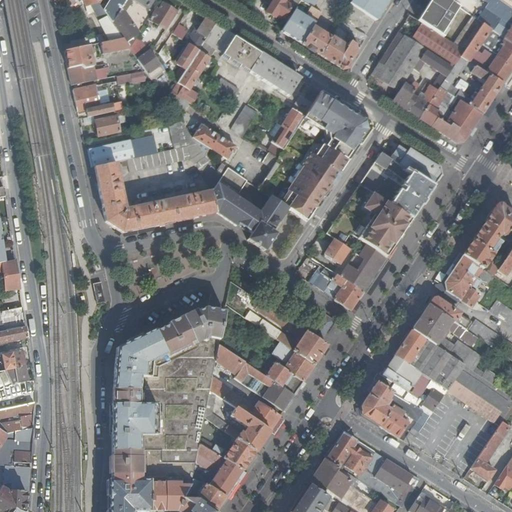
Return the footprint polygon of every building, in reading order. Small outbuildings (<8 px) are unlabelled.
[(104,34),(107,41),(122,38),(112,23),(103,11),(98,4),(95,0),(53,0),(55,7),(72,3),(71,0),(70,0),(84,0),(87,7),(91,6),(104,34)] [(109,0),(103,11),(112,23),(122,6),(125,0),(109,0)] [(129,48),(137,36),(152,11),(145,7),(149,0),(125,0),(122,6),(112,23),(122,38),(129,48)] [(271,0),(271,1),(271,2),(270,3),(265,12),(274,18),(276,14),(282,17),(288,9),(292,12),(299,1),(299,0),(271,0)] [(363,13),(375,21),(385,5),(376,0),(350,0),(348,4),(350,5),(363,13)] [(430,0),(417,21),(421,24),(440,36),(446,28),(459,8),(447,0),(430,0)] [(489,0),(487,4),(489,5),(511,20),(511,26),(507,34),(504,32),(505,30),(497,25),(492,32),(511,45),(511,9),(499,0),(489,0)] [(511,0),(499,0),(511,9),(511,0)] [(280,32),(300,45),(311,27),(312,26),(299,18),(300,16),(304,18),(311,8),(299,1),(292,12),(280,32)] [(149,20),(164,30),(175,13),(162,4),(158,10),(156,9),(149,20)] [(350,5),(343,17),(340,22),(353,29),(363,13),(350,5)] [(299,18),(312,26),(320,13),(311,8),(304,18),(300,16),(299,18)] [(417,21),(408,15),(405,21),(417,29),(421,24),(417,21)] [(482,24),(472,17),(453,44),(464,51),(476,33),(482,24)] [(188,45),(196,50),(212,24),(203,19),(198,26),(197,26),(186,43),(188,45)] [(421,24),(417,29),(410,40),(403,36),(384,67),(378,63),(371,75),(398,92),(403,84),(413,69),(419,60),(426,50),(439,59),(453,68),(460,57),(464,51),(453,44),(443,38),(440,36),(421,24)] [(464,51),(460,57),(502,84),(511,69),(511,45),(492,32),(482,24),(476,33),(464,51)] [(202,42),(214,50),(222,55),(221,55),(259,80),(287,98),(299,80),(234,38),(213,25),(202,42)] [(311,27),(300,45),(318,56),(330,38),(311,27)] [(175,28),(171,34),(179,39),(183,33),(175,28)] [(403,36),(398,32),(378,63),(384,67),(403,36)] [(134,55),(146,47),(137,36),(129,48),(130,48),(134,55)] [(330,38),(318,56),(339,69),(346,67),(362,42),(352,36),(345,47),(330,37),(330,38)] [(103,54),(130,48),(129,48),(122,38),(107,41),(100,43),(103,54)] [(197,50),(209,57),(214,50),(202,42),(197,50)] [(175,76),(178,80),(197,50),(196,50),(188,45),(183,52),(180,57),(178,55),(174,63),(181,67),(175,76)] [(69,75),(71,86),(94,81),(96,81),(93,67),(90,54),(88,46),(74,49),(64,51),(69,75)] [(145,70),(152,80),(164,71),(146,46),(146,47),(134,55),(145,70)] [(158,54),(164,62),(170,57),(162,47),(158,54)] [(178,80),(171,91),(180,96),(190,103),(191,104),(197,94),(190,89),(200,73),(210,58),(209,57),(197,50),(178,80)] [(411,96),(402,109),(418,119),(439,88),(452,69),(438,60),(439,59),(426,50),(419,60),(424,63),(425,64),(440,74),(432,87),(426,83),(416,99),(411,96)] [(453,68),(452,69),(439,88),(446,93),(449,95),(481,115),(498,91),(502,84),(460,57),(453,68)] [(419,60),(413,69),(418,72),(424,63),(419,60)] [(96,81),(108,78),(105,64),(93,67),(96,81)] [(117,86),(145,82),(143,72),(115,76),(117,86)] [(230,101),(237,89),(221,79),(213,91),(230,101)] [(398,92),(391,102),(402,109),(411,96),(418,86),(413,83),(409,88),(403,84),(398,92)] [(268,153),(277,159),(289,140),(300,122),(319,92),(307,85),(280,127),(276,124),(268,136),(272,139),(270,143),(273,145),(268,153)] [(86,110),(87,117),(113,112),(112,106),(111,104),(107,105),(106,103),(100,104),(99,101),(101,100),(101,96),(98,97),(96,86),(95,86),(72,90),(77,112),(86,110)] [(439,88),(418,119),(456,143),(463,142),(481,115),(449,95),(444,102),(451,107),(448,111),(452,114),(445,124),(440,121),(440,120),(439,119),(438,120),(436,119),(440,114),(438,112),(441,107),(438,105),(446,93),(439,88)] [(330,99),(319,92),(300,122),(319,133),(338,103),(330,99)] [(190,103),(180,96),(177,103),(186,109),(190,103)] [(309,149),(307,152),(323,162),(354,114),(338,103),(319,133),(309,149)] [(241,137),(256,113),(245,106),(230,130),(241,137)] [(365,121),(354,114),(323,162),(339,173),(344,166),(367,131),(365,121)] [(98,137),(120,132),(118,124),(125,122),(124,115),(117,117),(117,116),(94,121),(98,137)] [(181,122),(169,125),(174,149),(196,144),(192,138),(181,122)] [(192,138),(196,144),(204,156),(209,149),(214,152),(227,160),(235,146),(201,125),(192,138)] [(87,151),(91,168),(93,168),(115,163),(126,160),(156,153),(153,136),(87,151)] [(199,176),(210,193),(220,179),(208,162),(204,156),(196,144),(174,149),(156,153),(126,160),(129,173),(150,168),(190,159),(201,175),(199,176)] [(397,164),(432,187),(440,175),(439,168),(408,149),(405,152),(397,147),(392,154),(389,159),(397,164)] [(209,149),(204,156),(208,162),(214,152),(209,149)] [(301,194),(317,205),(322,198),(339,173),(323,162),(307,152),(286,184),(301,194)] [(264,159),(273,165),(277,159),(268,153),(264,159)] [(399,212),(411,219),(432,187),(397,164),(380,153),(366,173),(358,185),(361,187),(399,212)] [(157,226),(215,214),(210,193),(147,205),(125,210),(115,163),(93,168),(95,174),(104,222),(122,233),(157,226)] [(221,218),(234,227),(236,225),(248,207),(238,200),(238,199),(238,197),(235,195),(245,181),(227,169),(220,179),(210,193),(215,214),(221,218)] [(299,217),(306,222),(317,205),(301,194),(286,184),(274,201),(286,208),(290,212),(299,217)] [(367,226),(394,244),(411,219),(399,212),(361,187),(358,185),(349,199),(342,210),(367,226)] [(271,222),(275,225),(286,208),(274,201),(269,197),(258,213),(271,222)] [(248,207),(236,225),(246,232),(258,213),(248,207)] [(511,215),(503,209),(494,211),(463,257),(483,272),(493,257),(495,258),(505,244),(499,239),(502,235),(506,238),(511,229),(511,215)] [(365,245),(385,258),(394,244),(367,226),(342,210),(325,235),(333,240),(347,250),(354,254),(357,256),(365,245)] [(250,235),(249,237),(248,237),(261,246),(270,231),(272,229),(275,225),(271,222),(258,213),(246,232),(250,235)] [(274,234),(270,231),(261,246),(258,249),(262,251),(274,234)] [(261,246),(248,237),(246,241),(258,249),(261,246)] [(338,264),(347,250),(333,240),(324,254),(338,264)] [(357,256),(377,270),(385,258),(365,245),(357,256)] [(511,270),(511,253),(502,268),(499,273),(507,278),(511,270)] [(339,277),(362,293),(377,270),(357,256),(354,254),(339,277)] [(483,272),(463,257),(444,285),(446,293),(461,303),(459,305),(462,307),(464,305),(471,310),(479,299),(469,292),(472,288),(475,290),(479,284),(485,288),(492,278),(487,274),(483,272)] [(3,291),(19,289),(14,260),(4,262),(0,263),(1,271),(3,291)] [(502,268),(495,263),(487,274),(492,278),(495,279),(499,273),(502,268)] [(295,274),(311,285),(314,281),(318,275),(302,264),(295,274)] [(339,304),(350,311),(362,293),(339,277),(325,268),(321,274),(319,273),(318,275),(326,280),(322,287),(314,281),(311,285),(339,304)] [(318,275),(314,281),(322,287),(326,280),(318,275)] [(314,335),(322,341),(333,324),(333,321),(321,312),(317,313),(289,294),(288,290),(283,287),(280,287),(271,281),(265,289),(274,295),(267,306),(275,312),(283,300),(293,307),(287,317),(296,323),(303,314),(320,325),(314,335)] [(93,284),(97,303),(105,302),(101,282),(93,284)] [(321,312),(288,290),(289,294),(317,313),(321,312)] [(361,318),(368,307),(358,300),(351,312),(361,318)] [(279,342),(313,365),(326,346),(321,343),(275,312),(267,306),(259,301),(255,309),(290,333),(300,339),(297,343),(249,311),(244,318),(279,342)] [(433,301),(429,307),(466,333),(472,324),(438,301),(433,301)] [(511,328),(511,311),(498,302),(490,313),(511,328)] [(224,311),(217,346),(229,353),(237,314),(225,306),(224,311)] [(0,331),(24,327),(21,307),(0,312),(0,331)] [(429,307),(412,333),(493,389),(499,379),(487,371),(484,375),(477,369),(483,360),(459,344),(455,350),(444,342),(447,338),(440,333),(442,330),(448,334),(449,333),(472,349),(478,341),(466,333),(429,307)] [(214,511),(196,500),(182,498),(191,484),(191,480),(194,464),(196,454),(198,444),(203,418),(208,392),(209,388),(211,377),(214,361),(217,346),(224,311),(204,308),(182,318),(154,332),(153,329),(125,343),(116,348),(112,378),(111,387),(111,390),(116,390),(116,399),(111,398),(111,401),(111,405),(109,405),(110,415),(112,415),(112,425),(109,425),(109,435),(110,435),(116,435),(116,440),(111,439),(111,469),(116,468),(116,474),(111,474),(111,477),(113,478),(110,481),(108,481),(107,511),(214,511)] [(158,329),(153,329),(154,332),(182,318),(158,329)] [(511,348),(475,323),(468,333),(511,363),(511,348)] [(0,343),(26,338),(24,327),(0,331),(0,343)] [(412,333),(395,358),(431,384),(447,394),(498,429),(501,425),(511,408),(511,401),(493,389),(412,333)] [(265,377),(293,396),(313,365),(279,342),(271,354),(282,362),(283,360),(288,363),(284,369),(274,363),(265,377)] [(217,346),(214,361),(235,375),(243,363),(229,353),(217,346)] [(13,368),(24,366),(21,351),(10,353),(10,354),(0,355),(0,358),(1,358),(4,370),(5,370),(13,368)] [(395,358),(377,384),(411,407),(414,409),(419,402),(427,391),(431,384),(395,358)] [(254,393),(283,411),(293,396),(265,377),(243,363),(235,375),(233,379),(240,384),(246,374),(261,382),(254,393)] [(16,383),(26,381),(24,366),(13,368),(16,383)] [(11,385),(14,385),(16,383),(13,368),(5,370),(11,385)] [(0,390),(3,389),(4,390),(10,389),(14,385),(11,385),(5,370),(4,370),(0,370),(0,390)] [(240,384),(254,393),(261,382),(246,374),(240,384)] [(234,410),(268,432),(279,417),(258,403),(253,410),(247,406),(248,404),(229,391),(230,389),(211,377),(209,388),(208,392),(215,396),(234,410)] [(0,409),(33,403),(32,379),(26,381),(16,383),(14,385),(10,389),(4,390),(3,389),(0,390),(0,409)] [(360,409),(361,417),(398,441),(408,425),(402,422),(401,420),(404,415),(392,407),(388,412),(384,409),(389,401),(407,413),(411,407),(377,384),(360,409)] [(424,405),(419,402),(414,409),(422,414),(430,419),(447,394),(431,384),(427,391),(431,394),(424,405)] [(232,439),(255,453),(268,432),(234,410),(229,417),(246,429),(244,433),(242,432),(240,434),(239,434),(237,438),(233,435),(232,430),(211,415),(215,396),(208,392),(203,418),(232,439)] [(0,418),(33,412),(33,403),(0,409),(0,418)] [(411,407),(407,413),(405,415),(416,423),(422,414),(414,409),(411,407)] [(6,434),(32,428),(32,415),(19,418),(19,423),(1,427),(6,434)] [(0,511),(23,511),(24,508),(24,493),(1,486),(0,485),(0,442),(31,443),(32,428),(6,434),(1,427),(0,425),(0,511)] [(501,425),(498,429),(470,471),(487,484),(493,474),(484,468),(509,430),(501,425)] [(418,435),(411,431),(403,444),(409,448),(418,435)] [(374,455),(342,435),(324,463),(356,483),(374,455)] [(223,459),(242,471),(255,453),(232,439),(231,441),(233,443),(225,456),(223,459)] [(5,466),(29,467),(31,443),(0,442),(0,485),(1,486),(5,466)] [(208,487),(225,497),(242,471),(223,459),(219,456),(211,452),(198,444),(196,454),(209,461),(221,468),(208,487)] [(211,452),(219,456),(221,453),(223,450),(215,445),(211,452)] [(418,483),(374,455),(356,483),(382,500),(400,511),(418,483)] [(511,483),(511,458),(493,487),(500,492),(503,487),(508,490),(511,483)] [(194,464),(191,480),(199,483),(203,465),(194,464)] [(24,493),(27,493),(29,467),(5,466),(1,486),(24,493)] [(333,475),(321,467),(307,487),(334,505),(346,488),(349,484),(334,474),(333,475)] [(182,498),(196,500),(206,485),(199,483),(191,480),(191,484),(182,498)] [(196,500),(214,511),(215,511),(225,497),(208,487),(206,485),(196,500)] [(345,511),(334,505),(307,487),(290,511),(317,511),(318,511),(319,511),(345,511)] [(346,488),(334,505),(345,511),(373,511),(377,508),(346,488)] [(438,511),(424,502),(422,503),(418,500),(409,511),(438,511)]
